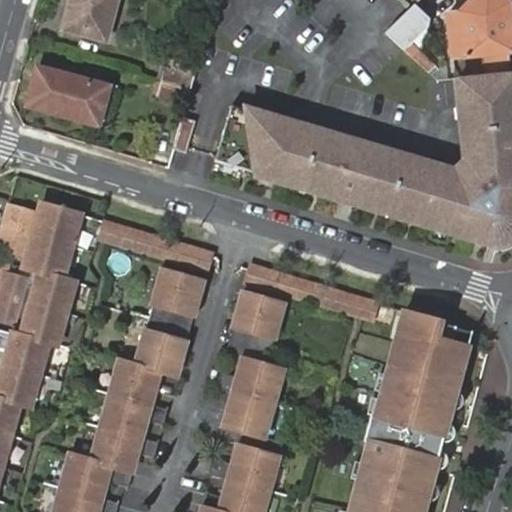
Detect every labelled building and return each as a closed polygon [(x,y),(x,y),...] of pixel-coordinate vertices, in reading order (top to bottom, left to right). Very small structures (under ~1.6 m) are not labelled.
[(72,0),(64,32),(106,43),(117,0),(72,0)] [(453,60),(487,56),(509,53),(511,52),(511,29),(509,4),(505,0),(472,0),(460,12),(448,14),(453,60)] [(415,6),(386,33),(392,39),(420,65),(439,82),(439,80),(447,79),(411,44),(428,27),(430,20),(415,6)] [(487,56),(489,75),(511,74),(509,53),(487,56)] [(164,84),(192,92),(197,78),(168,69),(164,84)] [(451,71),(452,79),(459,78),(461,78),(460,69),(451,71)] [(32,108),(56,116),(62,95),(49,91),(53,74),(42,71),(32,108)] [(511,73),(511,74),(489,75),(461,78),(459,78),(469,166),(460,173),(252,111),(261,165),(263,176),(284,182),(285,177),(313,186),(311,190),(346,201),(348,196),(416,216),(415,221),(482,241),(484,236),(511,223),(511,73)] [(62,95),(56,116),(95,128),(106,90),(53,74),(49,91),(62,95)] [(160,100),(188,108),(192,92),(164,84),(160,100)] [(285,177),(284,182),(311,190),(313,186),(285,177)] [(348,196),(346,201),(415,221),(416,216),(348,196)] [(35,220),(38,212),(5,203),(0,223),(0,253),(25,260),(26,257),(27,251),(0,243),(0,237),(6,213),(35,220)] [(63,280),(81,216),(40,205),(38,212),(27,251),(26,257),(25,260),(23,268),(38,272),(63,280)] [(0,243),(27,251),(35,220),(6,213),(0,237),(0,243)] [(211,255),(105,223),(99,241),(206,273),(211,255)] [(511,223),(484,236),(482,241),(487,243),(494,244),(499,243),(504,242),(508,240),(511,237),(511,223)] [(282,295),(279,274),(249,266),(244,284),(282,295)] [(26,287),(28,278),(1,271),(0,273),(0,322),(15,327),(18,318),(0,313),(0,286),(1,281),(26,287)] [(192,318),(203,282),(162,271),(152,307),(192,318)] [(57,346),(74,282),(63,280),(38,272),(33,289),(25,320),(20,337),(47,343),(57,346)] [(377,304),(279,274),(282,295),(372,322),(377,304)] [(25,320),(33,289),(26,287),(1,281),(0,286),(0,313),(18,318),(25,320)] [(273,341),(283,304),(243,293),(232,331),(273,341)] [(401,346),(410,314),(404,312),(396,344),(401,346)] [(424,511),(469,348),(453,344),(457,327),(410,314),(401,346),(396,344),(382,393),(378,392),(371,418),(378,420),(366,465),(363,464),(350,511),(424,511)] [(474,331),(457,327),(453,344),(469,348),(474,331)] [(175,380),(187,339),(146,328),(136,366),(118,362),(90,461),(67,454),(51,511),(97,511),(110,467),(131,473),(158,375),(175,380)] [(30,408),(47,343),(20,337),(11,334),(7,350),(0,376),(0,399),(19,405),(30,408)] [(263,437),(282,371),(266,367),(241,361),(223,426),(242,432),(263,437)] [(0,472),(19,405),(0,399),(0,472)] [(262,511),(278,453),(239,443),(220,511),(262,511)]
